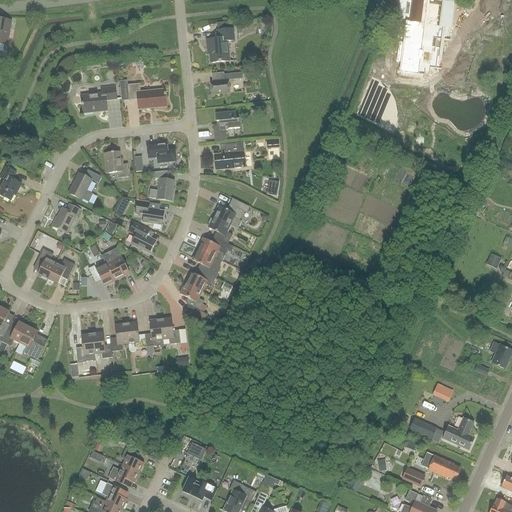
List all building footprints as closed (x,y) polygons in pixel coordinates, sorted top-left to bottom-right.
[(412,0),(410,23),(421,24),(424,0),(436,1),(436,0),(412,0)] [(449,3),(440,2),(438,21),(447,22),(449,3)] [(0,45),(7,47),(12,22),(0,20),(0,45)] [(218,39),(207,40),(208,50),(209,49),(211,64),(230,62),(228,42),(235,41),(233,29),(228,30),(227,23),(217,24),(217,31),(218,39)] [(228,81),(243,79),(242,73),(224,75),(225,81),(211,82),(212,95),(230,94),(228,81)] [(127,81),(120,82),(122,101),(138,100),(139,110),(167,107),(165,90),(140,93),(140,84),(128,86),(127,81)] [(106,101),(117,100),(116,87),(101,89),(102,94),(81,96),(83,114),(108,111),(106,101)] [(226,130),(240,129),(239,120),(237,120),(236,112),(216,114),(217,126),(214,126),(215,137),(215,143),(227,142),(226,130)] [(268,149),(280,148),(279,139),(267,140),(268,149)] [(214,155),(216,172),(246,169),(243,144),(221,146),(221,154),(214,155)] [(177,163),(177,162),(175,150),(168,150),(167,145),(147,147),(140,148),(141,160),(149,159),(149,160),(157,159),(158,165),(177,163)] [(118,179),(130,177),(128,164),(121,165),(120,152),(105,154),(107,174),(118,173),(118,179)] [(0,195),(11,201),(16,191),(18,192),(22,184),(13,179),(17,173),(6,167),(0,178),(4,180),(0,187),(0,195)] [(79,174),(69,194),(82,200),(89,203),(94,195),(87,191),(92,180),(99,184),(102,177),(88,170),(85,177),(79,174)] [(150,190),(149,198),(157,199),(172,201),(175,181),(168,180),(169,171),(152,173),(152,178),(160,179),(158,191),(150,190)] [(269,181),(267,195),(277,197),(279,183),(269,181)] [(124,198),(118,211),(126,215),(132,202),(124,198)] [(214,217),(238,229),(242,222),(240,221),(244,212),(247,213),(249,207),(232,199),(227,210),(219,206),(214,217)] [(160,205),(150,204),(150,203),(138,201),(137,201),(135,216),(139,216),(139,217),(143,218),(142,223),(163,226),(165,211),(159,211),(160,205)] [(77,217),(81,211),(70,206),(67,212),(63,210),(59,218),(57,217),(53,227),(64,233),(67,227),(70,228),(71,227),(73,223),(73,222),(75,216),(77,217)] [(238,229),(214,217),(208,228),(216,232),(214,237),(217,239),(228,244),(233,235),(227,232),(231,226),(238,229)] [(112,223),(107,233),(112,236),(117,226),(112,223)] [(150,254),(156,241),(152,239),(154,233),(134,223),(129,232),(136,235),(131,245),(150,254)] [(228,244),(217,239),(214,244),(203,238),(198,249),(215,258),(223,262),(228,251),(231,253),(234,247),(228,244)] [(106,265),(114,282),(130,274),(117,248),(102,256),(106,265)] [(223,262),(215,258),(198,249),(192,260),(204,266),(201,271),(212,276),(216,278),(220,269),(219,268),(223,262)] [(48,280),(56,263),(51,260),(53,255),(43,250),(34,269),(39,272),(38,275),(48,280)] [(491,255),(487,266),(497,270),(502,259),(491,255)] [(56,263),(48,280),(58,285),(61,278),(67,281),(75,266),(64,261),(62,266),(56,263)] [(139,266),(136,261),(130,264),(133,269),(139,266)] [(104,287),(114,282),(106,265),(96,270),(95,266),(89,269),(95,282),(101,280),(104,287)] [(216,278),(212,276),(201,271),(199,276),(191,272),(185,283),(203,292),(206,285),(211,288),(216,278)] [(199,299),(203,292),(185,283),(180,294),(191,300),(189,305),(200,311),(204,302),(199,299)] [(230,293),(233,287),(225,283),(222,289),(230,293)] [(0,336),(1,336),(0,337),(0,345),(10,325),(5,323),(10,313),(0,308),(0,336)] [(161,320),(164,340),(170,340),(171,345),(181,344),(180,331),(174,332),(172,319),(161,320)] [(164,346),(164,340),(161,320),(150,322),(151,335),(145,335),(147,348),(148,357),(153,357),(154,354),(154,347),(158,347),(159,349),(163,348),(164,346)] [(20,345),(29,328),(18,323),(14,332),(8,330),(11,325),(10,325),(0,345),(0,350),(4,353),(8,345),(11,347),(13,342),(20,345)] [(147,348),(145,335),(139,336),(137,323),(127,325),(129,345),(130,350),(131,352),(134,352),(136,351),(136,350),(147,348)] [(122,345),(129,345),(127,325),(115,326),(117,339),(110,340),(113,358),(112,352),(123,351),(122,345)] [(29,328),(20,345),(26,348),(23,353),(37,360),(46,341),(36,336),(38,332),(29,328)] [(113,358),(110,340),(111,345),(105,346),(104,334),(93,335),(95,355),(102,354),(102,360),(113,358)] [(89,356),(95,355),(93,335),(82,336),(83,349),(77,350),(79,363),(89,362),(89,356)] [(505,369),(511,353),(511,350),(494,343),(490,352),(496,354),(492,364),(505,369)] [(489,371),(477,365),(474,371),(487,376),(489,371)] [(436,382),(431,394),(448,401),(453,389),(436,382)] [(430,440),(435,428),(413,418),(408,430),(430,440)] [(448,426),(442,439),(468,451),(474,438),(468,435),(473,423),(463,418),(457,431),(448,426)] [(123,466),(140,473),(145,463),(138,460),(140,455),(127,448),(122,459),(126,460),(123,466)] [(455,481),(461,469),(453,466),(454,464),(426,452),(420,466),(428,469),(428,471),(447,479),(448,478),(455,481)] [(135,483),(140,473),(123,466),(121,470),(113,467),(108,478),(126,486),(129,480),(135,483)] [(424,476),(406,468),(401,480),(419,488),(424,476)] [(91,474),(83,470),(80,477),(87,480),(91,474)] [(259,474),(254,484),(260,487),(265,477),(259,474)] [(357,491),(362,476),(356,474),(350,488),(357,491)] [(511,478),(506,476),(502,487),(511,491),(511,478)] [(212,501),(218,489),(204,482),(203,485),(197,482),(197,481),(190,478),(183,492),(190,495),(191,494),(197,497),(197,498),(203,501),(205,498),(212,501)] [(107,502),(123,510),(128,500),(121,497),(124,491),(107,483),(102,494),(109,497),(107,502)] [(251,503),(257,492),(244,486),(240,493),(234,490),(224,511),(225,511),(239,511),(245,500),(251,503)] [(423,496),(423,498),(410,492),(406,501),(414,505),(412,509),(404,506),(401,511),(437,511),(429,508),(432,500),(423,496)] [(261,510),(260,511),(288,511),(291,508),(286,506),(275,509),(273,511),(263,507),(268,496),(261,493),(255,507),(261,510)] [(122,511),(123,510),(107,502),(98,498),(96,502),(97,505),(100,506),(97,511),(122,511)] [(497,500),(495,505),(494,505),(490,511),(510,511),(503,509),(505,504),(497,500)] [(318,509),(326,511),(329,503),(321,501),(318,509)]
